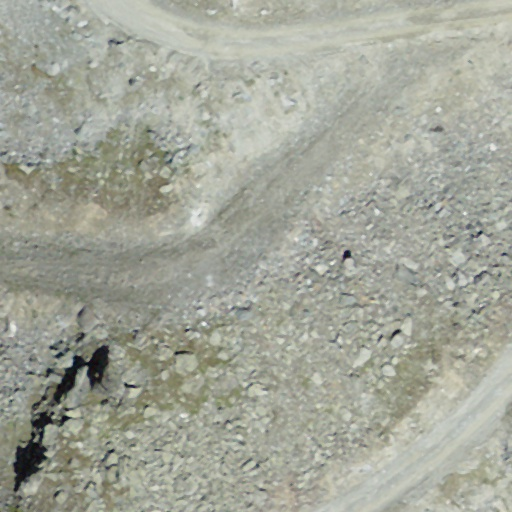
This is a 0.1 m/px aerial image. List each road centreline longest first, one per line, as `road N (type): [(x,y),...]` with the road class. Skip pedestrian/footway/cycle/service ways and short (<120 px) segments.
road 1 (track): [(118,0),(148,21),(247,42),(511,10)]
road 2 (track): [(511,369),(418,461),(344,511)]
